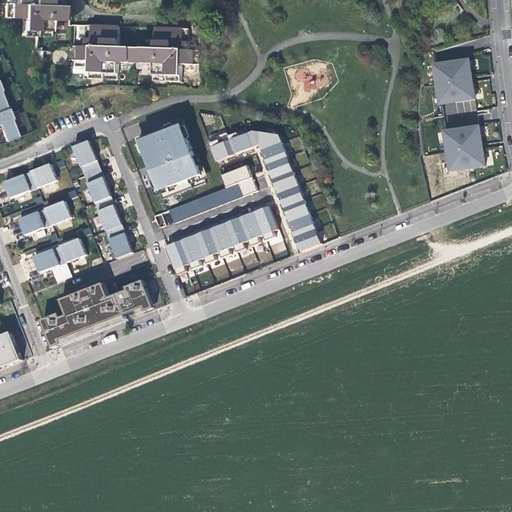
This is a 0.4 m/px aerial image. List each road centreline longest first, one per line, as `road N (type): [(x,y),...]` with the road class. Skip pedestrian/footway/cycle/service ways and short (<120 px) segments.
road 1 (residential): [(184,320),(511,192)]
road 2 (residential): [(0,165),(95,127),(107,130),(184,320)]
road 3 (residential): [(49,372),(184,320)]
road 4 (residential): [(0,245),(49,372)]
